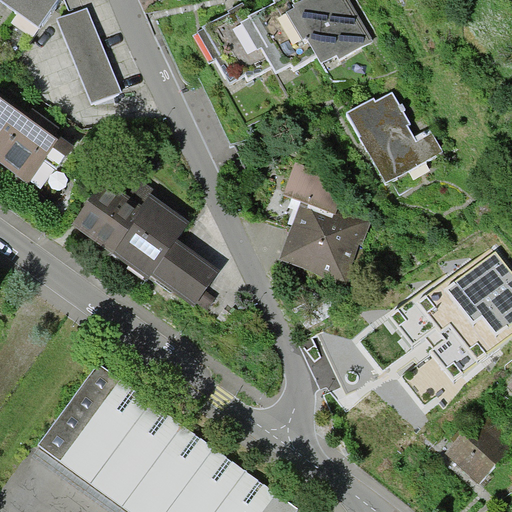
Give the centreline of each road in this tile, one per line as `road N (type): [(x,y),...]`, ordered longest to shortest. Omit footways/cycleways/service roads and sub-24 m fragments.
road 1 (residential): [(124,0),(297,371),(298,397),(280,439)]
road 2 (residential): [(280,439),(0,235)]
road 3 (residential): [(376,511),(280,439)]
